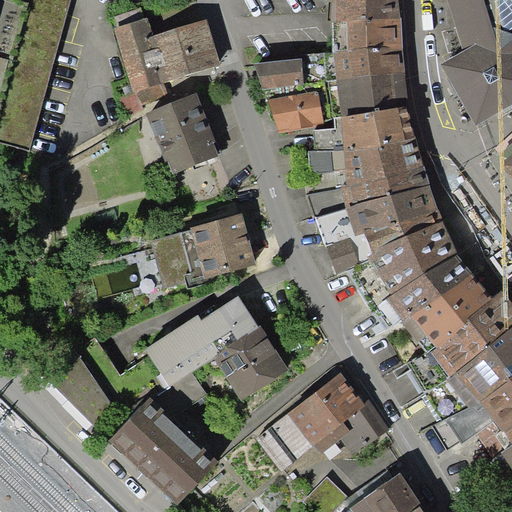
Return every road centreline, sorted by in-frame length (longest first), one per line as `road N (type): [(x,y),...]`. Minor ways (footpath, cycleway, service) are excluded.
road 1 (residential): [(210,0),(293,262),(447,511)]
road 2 (residential): [(511,235),(449,158),(421,95),(411,0)]
road 3 (residential): [(0,379),(135,511)]
